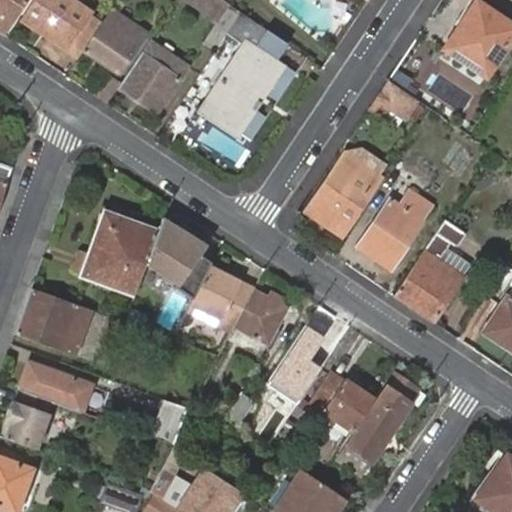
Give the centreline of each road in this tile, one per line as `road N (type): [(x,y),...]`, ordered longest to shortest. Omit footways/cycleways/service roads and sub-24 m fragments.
road 1 (residential): [(252,229),(407,0)]
road 2 (residential): [(475,377),(252,229)]
road 3 (residential): [(252,229),(68,108)]
road 4 (residential): [(68,108),(0,296)]
road 5 (residential): [(475,377),(387,511)]
